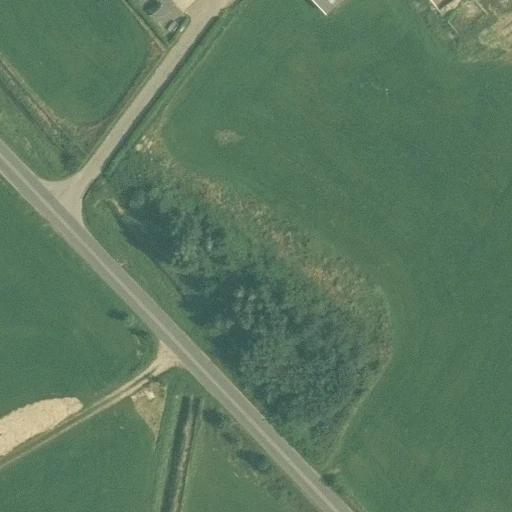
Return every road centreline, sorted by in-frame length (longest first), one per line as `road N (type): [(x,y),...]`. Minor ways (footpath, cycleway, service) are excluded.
road 1 (tertiary): [(335,511),(0,158)]
road 2 (track): [(178,346),(157,368),(0,458)]
